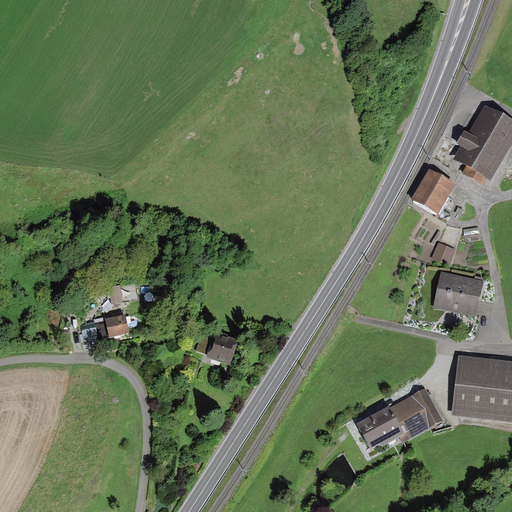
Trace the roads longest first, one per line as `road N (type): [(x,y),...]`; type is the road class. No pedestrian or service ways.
road 1 (primary): [(187,511),(361,242),(428,110),(468,0)]
road 2 (residential): [(0,362),(92,360),(132,376),(147,422),(139,511)]
road 3 (track): [(285,511),(350,424),(422,382),(439,365),(446,340)]
